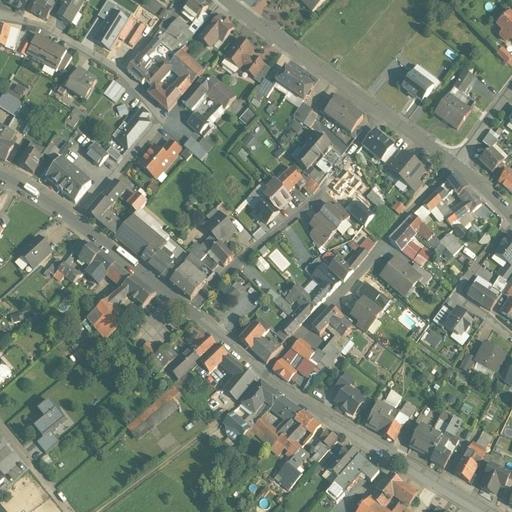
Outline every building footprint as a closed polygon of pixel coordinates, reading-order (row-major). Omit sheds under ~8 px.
[(7,0),(6,3),(22,11),(27,0),(7,0)] [(49,0),(46,6),(37,1),(31,13),(46,22),(58,0),(49,0)] [(81,0),(65,0),(62,6),(64,7),(58,18),(71,25),(84,2),(81,0)] [(198,1),(196,0),(190,0),(184,8),(197,19),(198,20),(204,13),(203,12),(207,7),(199,0),(198,1)] [(298,0),(312,13),(324,0),(298,0)] [(98,17),(106,23),(112,13),(113,13),(116,8),(107,2),(98,17)] [(209,17),(206,21),(211,25),(219,16),(213,12),(209,17)] [(118,39),(128,23),(113,13),(112,13),(106,23),(94,41),(110,51),(118,39)] [(204,13),(198,20),(197,19),(194,23),(200,28),(206,21),(209,17),(204,13)] [(511,15),(511,14),(498,27),(503,32),(500,34),(501,37),(505,42),(508,42),(510,40),(511,41),(511,15)] [(128,23),(118,39),(132,47),(146,26),(132,17),(128,23)] [(221,18),(210,30),(208,28),(199,39),(211,48),(219,39),(222,42),(234,28),(221,18)] [(175,21),(158,43),(156,41),(143,56),(144,56),(151,47),(157,52),(161,47),(169,54),(165,59),(163,62),(169,67),(174,61),(180,52),(186,45),(194,35),(175,21)] [(11,31),(0,27),(0,47),(5,49),(7,43),(11,31)] [(19,33),(11,31),(7,43),(15,46),(19,33)] [(20,48),(16,55),(25,58),(27,56),(37,38),(37,36),(28,33),(20,48)] [(37,38),(27,56),(44,66),(54,47),(37,38)] [(252,51),(238,41),(225,59),(239,69),(242,65),(246,68),(245,70),(255,77),(263,66),(253,58),(252,60),(248,57),(252,51)] [(15,46),(7,43),(5,49),(5,50),(16,55),(20,48),(15,46)] [(66,54),(54,47),(44,66),(56,72),(57,70),(66,55),(66,54)] [(157,52),(151,47),(144,56),(151,63),(157,68),(163,62),(165,59),(157,52)] [(169,54),(161,47),(157,52),(165,59),(169,54)] [(511,59),(502,50),(498,54),(507,63),(511,59)] [(180,52),(174,61),(169,67),(172,70),(182,79),(190,87),(203,71),(180,52)] [(66,55),(57,70),(62,73),(72,58),(66,55)] [(139,57),(128,72),(142,85),(146,81),(150,76),(143,71),(151,63),(144,56),(143,56),(139,57)] [(395,57),(382,72),(393,83),(407,68),(395,57)] [(150,76),(146,81),(154,89),(155,89),(159,85),(172,70),(169,67),(163,62),(157,68),(150,76)] [(270,70),(263,66),(255,77),(261,82),(270,70)] [(299,77),(285,68),(276,82),(290,91),(299,77)] [(436,83),(416,68),(411,74),(431,89),(436,83)] [(84,76),(78,72),(70,84),(67,90),(77,96),(79,94),(86,99),(91,91),(93,89),(91,88),(96,81),(85,74),(84,76)] [(473,79),(465,73),(448,97),(468,112),(474,103),(467,98),(468,96),(466,95),(465,97),(462,95),(473,79)] [(431,89),(411,74),(400,88),(421,103),(431,89)] [(299,77),(290,91),(304,101),(313,87),(299,77)] [(207,84),(203,80),(197,87),(206,95),(216,82),(211,78),(207,84)] [(182,79),(172,90),(181,97),(190,87),(182,79)] [(65,81),(57,93),(63,96),(67,90),(70,84),(65,81)] [(275,88),(265,81),(258,93),(267,99),(275,88)] [(125,90),(113,82),(103,94),(115,103),(125,90)] [(18,84),(12,91),(20,98),(26,90),(18,84)] [(218,84),(208,96),(219,105),(224,110),(225,111),(229,106),(235,98),(218,84)] [(197,87),(183,104),(192,112),(206,95),(197,87)] [(161,92),(156,88),(155,89),(154,89),(148,95),(159,105),(166,97),(161,92)] [(166,97),(159,105),(168,113),(181,97),(172,90),(166,97)] [(0,109),(15,119),(23,106),(4,94),(0,101),(0,109)] [(448,97),(448,96),(434,115),(456,132),(470,113),(468,112),(448,97)] [(235,98),(229,106),(233,109),(240,102),(235,98)] [(349,108),(336,99),(331,105),(324,115),(337,125),(349,108)] [(331,105),(326,101),(319,111),(324,115),(331,105)] [(274,104),(266,111),(270,115),(278,108),(274,104)] [(312,111),(302,104),(293,117),(303,124),(309,115),(312,111)] [(207,118),(204,121),(207,124),(210,126),(224,110),(219,105),(207,118)] [(128,114),(125,106),(117,109),(119,117),(128,114)] [(363,118),(349,108),(337,125),(351,135),(357,127),(363,118)] [(256,118),(249,110),(240,119),(247,127),(256,118)] [(29,111),(21,125),(27,129),(36,115),(29,111)] [(142,111),(129,128),(117,141),(128,150),(149,124),(144,120),(148,116),(142,111)] [(81,117),(74,113),(67,123),(74,128),(81,117)] [(204,121),(197,115),(188,125),(199,134),(200,133),(207,124),(204,121)] [(316,120),(309,115),(303,124),(309,129),(316,120)] [(112,137),(117,141),(129,128),(124,124),(112,137)] [(362,130),(357,127),(351,135),(350,136),(355,140),(362,130)] [(503,132),(498,129),(495,134),(499,138),(503,132)] [(393,146),(375,131),(363,146),(375,156),(380,161),(381,161),(392,147),(393,146)] [(6,132),(0,142),(0,159),(4,162),(13,147),(9,145),(14,137),(6,132)] [(490,132),(484,143),(492,148),(498,137),(490,132)] [(322,138),(316,133),(307,143),(310,146),(320,155),(323,157),(333,146),(323,138),(322,138)] [(338,161),(349,145),(339,138),(328,154),(338,161)] [(184,147),(187,150),(193,155),(199,161),(207,153),(192,139),(184,147)] [(67,142),(60,152),(65,155),(72,145),(67,142)] [(39,147),(32,143),(18,166),(33,174),(42,159),(34,155),(39,147)] [(180,153),(170,144),(163,152),(173,161),(180,153)] [(109,156),(96,145),(86,156),(99,168),(109,156)] [(59,153),(49,146),(44,153),(53,160),(56,156),(59,153)] [(310,146),(296,162),(306,170),(307,171),(309,168),(320,155),(310,146)] [(392,147),(381,161),(385,165),(391,158),(397,151),(392,147)] [(111,148),(107,153),(117,161),(121,156),(111,148)] [(173,161),(163,152),(161,154),(154,148),(139,166),(155,181),(173,161)] [(187,161),(193,155),(187,150),(181,156),(187,161)] [(503,162),(491,150),(479,162),(491,174),(503,162)] [(403,153),(396,162),(397,163),(389,172),(399,180),(414,162),(403,153)] [(53,160),(52,162),(57,166),(61,160),(56,156),(53,160)] [(316,165),(326,174),(333,166),(322,157),(316,165)] [(391,158),(385,165),(383,167),(389,172),(397,163),(396,162),(391,158)] [(91,185),(61,160),(57,166),(47,180),(58,189),(57,190),(63,195),(64,194),(75,204),(91,185)] [(414,162),(399,180),(411,189),(419,180),(426,172),(414,162)] [(46,178),(52,170),(48,167),(42,175),(46,178)] [(318,176),(309,168),(307,171),(306,170),(303,173),(305,175),(313,181),(318,176)] [(296,173),(293,169),(284,177),(288,181),(291,178),(296,173)] [(348,171),(332,189),(340,197),(345,191),(349,195),(361,183),(348,171)] [(511,173),(508,171),(499,183),(509,192),(511,188),(511,173)] [(296,173),(291,178),(297,185),(299,183),(302,180),(296,173)] [(468,188),(456,174),(447,182),(448,182),(458,196),(468,188)] [(313,193),(319,188),(313,181),(305,175),(301,178),(305,182),(301,185),(299,183),(296,186),(300,191),(307,186),(309,188),(308,189),(313,193)] [(288,181),(281,187),(287,194),(297,185),(291,178),(288,181)] [(419,180),(411,189),(416,193),(423,184),(419,180)] [(281,187),(276,181),(267,189),(270,192),(265,197),(262,194),(261,195),(266,200),(278,212),(286,203),(291,199),(287,194),(281,187)] [(114,182),(100,199),(111,208),(116,202),(119,198),(125,191),(114,182)] [(159,190),(152,185),(147,190),(154,196),(159,190)] [(468,188),(458,196),(464,204),(469,211),(479,203),(468,188)] [(440,189),(435,194),(441,203),(447,198),(440,189)] [(385,203),(377,196),(372,191),(366,198),(380,210),(385,203)] [(435,194),(425,204),(432,212),(438,206),(441,203),(435,194)] [(146,204),(138,196),(129,206),(128,206),(137,213),(146,204)] [(128,206),(119,198),(116,202),(125,210),(128,206)] [(111,208),(100,199),(87,215),(98,224),(106,213),(111,208)] [(266,200),(252,215),(259,222),(261,219),(266,224),(278,213),(278,212),(266,200)] [(354,200),(345,209),(351,214),(359,205),(354,200)] [(392,209),(400,215),(405,208),(397,202),(392,209)] [(231,213),(222,203),(214,211),(218,215),(218,214),(224,220),(231,213)] [(448,210),(441,203),(438,206),(444,213),(448,210)] [(350,216),(337,204),(333,209),(345,221),(350,216)] [(425,204),(415,213),(425,225),(435,216),(432,212),(425,204)] [(464,204),(451,214),(456,221),(469,211),(464,204)] [(333,209),(329,205),(320,215),(336,231),(342,236),(351,226),(345,221),(333,209)] [(351,214),(351,215),(365,227),(373,217),(359,205),(351,214)] [(137,213),(128,206),(125,210),(115,221),(124,229),(134,218),(137,213)] [(114,220),(106,213),(98,224),(106,230),(114,220)] [(218,215),(204,227),(220,244),(234,231),(224,220),(218,214),(218,215)] [(451,214),(445,218),(451,225),(456,221),(451,214)] [(336,231),(320,215),(311,225),(314,228),(327,241),(336,231)] [(423,226),(413,216),(403,227),(413,237),(415,235),(418,232),(423,226)] [(116,238),(115,239),(142,261),(152,249),(160,239),(155,236),(149,231),(134,218),(124,229),(116,238)] [(115,221),(114,220),(106,230),(116,238),(124,229),(115,221)] [(161,229),(155,224),(149,231),(155,236),(161,229)] [(433,236),(423,226),(418,232),(427,242),(433,236)] [(467,233),(461,226),(455,231),(462,238),(467,233)] [(403,227),(390,241),(401,251),(409,242),(413,237),(403,227)] [(327,241),(314,228),(309,234),(318,250),(327,241)] [(450,234),(439,243),(447,251),(452,258),(463,248),(450,234)] [(441,257),(447,251),(439,243),(433,236),(427,242),(441,257)] [(212,237),(202,248),(198,253),(204,260),(209,254),(210,253),(211,253),(220,245),(212,237)] [(511,264),(511,238),(509,237),(496,255),(511,266),(511,264)] [(165,249),(174,253),(179,242),(170,238),(165,249)] [(39,240),(21,256),(30,266),(34,262),(47,250),(48,250),(39,240)] [(352,240),(348,244),(355,251),(359,247),(352,240)] [(84,241),(73,253),(80,260),(91,247),(84,241)] [(409,242),(401,251),(420,269),(430,256),(423,250),(421,252),(409,242)] [(233,259),(220,245),(211,253),(224,267),(233,259)] [(101,255),(91,247),(80,260),(89,268),(101,255)] [(152,249),(142,261),(155,272),(165,259),(152,249)] [(359,254),(357,256),(363,260),(368,254),(362,249),(359,254)] [(47,250),(34,262),(38,267),(51,255),(47,250)] [(204,260),(198,253),(193,258),(200,264),(204,260)] [(355,254),(350,260),(345,265),(353,272),(363,260),(357,256),(355,254)] [(101,255),(89,268),(84,274),(86,275),(98,284),(106,275),(114,266),(102,255),(101,255)] [(261,256),(254,263),(262,272),(269,265),(261,256)] [(193,258),(187,265),(181,272),(192,282),(197,276),(194,274),(202,265),(193,258)] [(345,265),(337,258),(336,259),(333,262),(328,268),(344,281),(353,272),(345,265)] [(413,274),(395,258),(380,277),(396,290),(398,288),(403,293),(409,286),(411,288),(417,281),(419,278),(413,274)] [(48,270),(54,276),(58,272),(64,265),(57,259),(48,270)] [(181,272),(165,259),(155,272),(170,284),(181,272)] [(316,260),(311,266),(310,265),(304,271),(313,279),(324,267),(316,260)] [(67,268),(64,265),(58,272),(73,284),(80,278),(67,268)] [(114,266),(106,275),(122,289),(132,281),(114,266)] [(511,269),(508,266),(507,268),(504,266),(497,276),(499,277),(509,283),(511,278),(511,269)] [(320,285),(314,291),(316,293),(310,300),(317,308),(324,301),(340,284),(324,267),(313,279),(320,285)] [(431,278),(418,268),(413,274),(419,278),(417,281),(423,287),(431,278)] [(181,272),(170,284),(170,285),(191,301),(199,290),(191,284),(193,282),(192,282),(181,272)] [(210,272),(202,280),(205,283),(205,284),(206,285),(215,276),(210,272)] [(202,280),(197,276),(192,282),(193,282),(191,284),(199,290),(204,287),(206,285),(205,284),(205,283),(202,280)] [(492,288),(488,294),(497,300),(509,283),(499,277),(492,288)] [(492,288),(477,278),(473,285),(475,286),(488,294),(492,288)] [(122,289),(126,293),(127,293),(143,306),(155,296),(133,280),(122,289)] [(362,299),(381,313),(390,301),(364,282),(356,294),(362,299)] [(511,287),(509,285),(508,285),(502,294),(510,299),(511,299),(511,298),(511,287)] [(488,294),(475,286),(468,297),(490,311),(497,300),(488,294)] [(225,296),(233,302),(239,294),(232,288),(225,296)] [(297,288),(294,291),(290,295),(295,300),(302,307),(311,315),(317,308),(310,300),(297,288)] [(122,289),(109,300),(100,308),(107,316),(116,307),(126,295),(127,293),(126,293),(122,289)] [(295,300),(290,295),(289,296),(286,299),(291,304),(295,300)] [(381,313),(362,299),(354,310),(362,317),(359,321),(370,329),(370,328),(368,327),(373,319),(376,321),(381,313)] [(511,299),(510,299),(502,312),(511,319),(511,299)] [(295,315),(285,306),(281,310),(291,319),(295,315)] [(116,307),(107,316),(100,308),(93,314),(87,320),(104,340),(108,338),(128,320),(116,307)] [(295,315),(291,319),(299,326),(311,315),(302,307),(295,315)] [(444,327),(453,315),(443,307),(433,322),(443,329),(444,327)] [(343,319),(331,308),(311,329),(318,337),(329,325),(328,324),(332,319),(338,324),(343,319)] [(467,317),(457,310),(453,315),(444,327),(453,334),(454,332),(461,337),(464,333),(465,334),(469,328),(468,328),(471,324),(465,319),(467,317)] [(262,323),(258,319),(254,325),(258,328),(262,323)] [(291,319),(281,330),(289,337),(299,326),(291,319)] [(343,319),(338,324),(332,319),(328,324),(329,325),(333,329),(329,332),(334,337),(328,344),(340,354),(350,342),(343,336),(352,327),(343,319)] [(359,321),(356,326),(366,334),(370,329),(359,321)] [(269,329),(262,323),(258,328),(265,334),(269,329)] [(206,337),(192,324),(189,327),(189,326),(185,330),(199,343),(206,337)] [(258,328),(254,325),(240,341),(250,350),(261,339),(265,334),(258,328)] [(329,325),(318,337),(311,329),(300,340),(311,348),(310,351),(315,354),(318,351),(320,353),(328,344),(334,337),(329,332),(333,329),(329,325)] [(441,340),(431,332),(425,340),(436,347),(441,340)] [(215,346),(206,337),(199,343),(190,351),(199,361),(215,346)] [(270,342),(267,345),(261,339),(250,350),(266,365),(281,348),(273,342),(272,343),(270,342)] [(311,348),(300,340),(292,349),(299,355),(305,360),(308,362),(315,354),(310,351),(311,348)] [(158,355),(148,344),(142,351),(151,361),(154,358),(158,355)] [(328,344),(320,353),(333,363),(340,354),(328,344)] [(504,356),(484,346),(476,361),(496,372),(504,356)] [(173,355),(166,347),(158,355),(154,358),(164,369),(168,365),(170,368),(181,359),(177,355),(175,357),(173,355)] [(227,356),(218,347),(199,364),(208,373),(221,362),(227,356)] [(199,361),(190,351),(181,359),(170,368),(180,379),(200,361),(199,361)] [(318,351),(315,354),(308,362),(315,367),(324,375),(333,363),(320,353),(318,351)] [(403,360),(390,352),(384,360),(386,361),(384,365),(396,372),(403,360)] [(242,368),(227,357),(227,356),(221,362),(228,368),(237,375),(242,368)] [(467,356),(460,368),(467,372),(474,360),(467,356)] [(305,360),(298,369),(308,376),(315,367),(308,362),(305,360)] [(280,361),(273,370),(288,383),(295,373),(288,367),(280,361)] [(511,369),(511,364),(508,362),(500,378),(506,381),(511,369)] [(0,383),(6,379),(8,379),(11,376),(11,373),(9,371),(6,371),(0,364),(0,383)] [(208,373),(199,364),(189,374),(194,380),(211,398),(217,393),(203,378),(208,373)] [(254,379),(242,368),(237,375),(224,390),(236,401),(254,379)] [(194,380),(189,374),(182,380),(178,384),(177,384),(173,387),(179,394),(188,386),(188,385),(194,380)] [(463,382),(465,377),(458,374),(456,379),(463,382)] [(346,376),(335,389),(342,394),(345,390),(346,391),(353,382),(346,376)] [(211,398),(194,380),(188,385),(188,386),(205,404),(211,398)] [(282,399),(260,383),(242,405),(242,406),(249,411),(254,415),(264,403),(272,408),(282,399)] [(346,391),(345,390),(342,394),(335,403),(352,416),(359,407),(361,403),(359,401),(360,399),(358,398),(358,395),(355,393),(352,393),(351,395),(346,391)] [(303,415),(282,399),(272,408),(271,410),(287,421),(293,425),(303,415)] [(39,412),(45,420),(56,411),(50,403),(39,412)] [(406,403),(399,413),(400,413),(399,414),(393,425),(401,429),(407,418),(409,419),(415,409),(406,403)] [(381,408),(377,406),(367,427),(380,434),(387,421),(393,411),(383,405),(381,408)] [(34,429),(43,440),(51,434),(65,422),(56,411),(45,420),(34,429)] [(393,411),(387,421),(393,425),(399,414),(393,411)] [(438,420),(448,425),(453,416),(443,411),(438,420)] [(256,418),(252,416),(243,424),(249,430),(253,426),(254,427),(255,426),(261,420),(264,417),(264,416),(262,413),(256,418)] [(243,424),(232,414),(223,424),(241,440),(249,430),(243,424)] [(316,425),(304,415),(290,431),(298,438),(305,430),(313,436),(316,433),(320,426),(316,425)] [(275,433),(263,422),(261,420),(255,426),(269,439),(275,433)] [(448,425),(438,420),(432,433),(443,439),(445,434),(450,426),(448,425)] [(450,426),(445,434),(453,438),(460,424),(453,420),(450,426)] [(275,433),(269,439),(275,444),(277,442),(284,435),(288,431),(293,425),(287,421),(275,433)] [(393,425),(387,421),(380,434),(379,436),(393,444),(401,429),(393,425)] [(337,438),(326,430),(320,438),(322,440),(331,446),(337,438)] [(298,438),(290,431),(288,431),(284,435),(294,443),(298,438)] [(428,436),(419,431),(410,449),(418,452),(418,451),(425,454),(424,456),(432,460),(437,449),(442,440),(443,439),(432,433),(430,432),(428,436)] [(45,454),(59,443),(51,434),(43,440),(37,445),(45,454)] [(453,438),(445,434),(443,439),(442,440),(447,443),(454,447),(458,441),(453,438)] [(294,443),(284,435),(277,442),(288,452),(295,445),(294,443)] [(511,439),(501,436),(497,446),(511,451),(511,439)] [(488,444),(479,439),(475,446),(484,452),(488,444)] [(331,446),(322,440),(318,445),(326,452),(331,446)] [(442,440),(437,449),(442,452),(447,443),(442,440)] [(475,446),(471,444),(467,452),(475,456),(481,460),(486,453),(484,452),(475,446)] [(288,452),(286,455),(291,460),(294,457),(301,449),(295,445),(288,452)] [(326,452),(318,445),(312,452),(316,454),(320,458),(326,452)] [(360,456),(346,448),(338,459),(350,467),(351,466),(360,456)] [(301,449),(294,457),(291,460),(278,475),(283,479),(280,483),(289,491),(302,476),(296,471),(309,457),(301,449)] [(442,452),(437,449),(432,460),(430,463),(443,470),(450,456),(442,452)] [(328,452),(316,466),(322,471),(334,457),(328,452)] [(475,456),(467,452),(462,460),(470,464),(475,456)] [(316,454),(309,462),(314,465),(320,458),(316,454)] [(379,475),(360,456),(351,466),(350,467),(340,479),(335,485),(345,494),(362,475),(371,483),(379,475)] [(350,467),(338,459),(330,469),(340,479),(350,467)] [(470,464),(462,460),(453,476),(467,484),(476,468),(470,464)] [(491,466),(480,489),(494,496),(499,486),(503,489),(508,479),(510,475),(491,466)] [(402,485),(390,475),(377,492),(388,501),(393,496),(402,485)] [(335,485),(327,494),(337,503),(345,494),(335,485)] [(417,496),(402,485),(393,496),(409,507),(417,496)] [(388,501),(377,492),(371,499),(378,504),(383,508),(388,501)] [(371,498),(363,508),(367,511),(371,511),(378,504),(371,499),(371,498)] [(8,511),(1,502),(0,503),(0,511),(8,511)]
